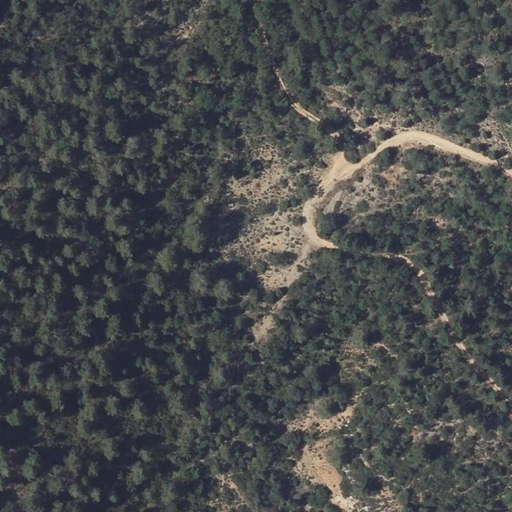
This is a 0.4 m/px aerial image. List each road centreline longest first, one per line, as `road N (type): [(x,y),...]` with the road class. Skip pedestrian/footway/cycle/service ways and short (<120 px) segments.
road 1 (track): [(511,174),(415,137),(395,139),(346,167),(336,134),(295,102),(277,75),(252,0)]
road 2 (track): [(511,405),(462,347),(404,257),(325,242),(310,231),(308,211),(346,167)]
